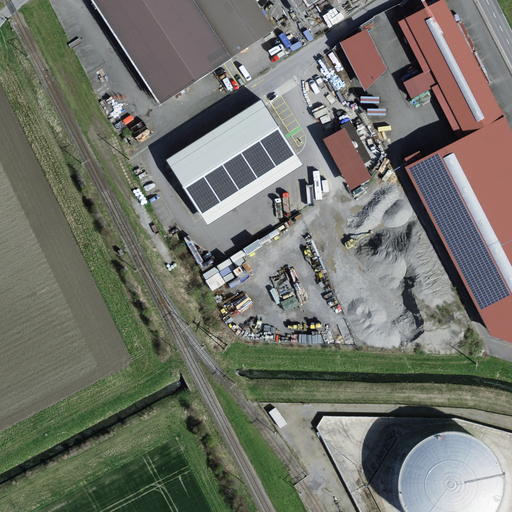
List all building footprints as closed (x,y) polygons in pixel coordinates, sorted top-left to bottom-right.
[(96,0),(165,104),(234,59),(196,0),(96,0)] [(196,0),(234,59),(278,30),(258,0),(196,0)] [(460,139),(506,115),(447,0),(441,0),(400,21),(460,139)] [(369,28),(342,42),(367,90),(389,68),(369,28)] [(265,99),(169,161),(209,224),(306,163),(265,99)] [(511,125),(506,115),(460,139),(407,166),(493,335),(511,340),(511,125)] [(347,129),(328,138),(353,189),(373,179),(347,129)] [(221,272),(208,278),(212,287),(225,282),(221,272)] [(499,511),(501,510),(505,499),(507,487),(506,476),(502,464),(497,454),(488,445),(477,438),(465,434),(453,432),(440,434),(428,438),(418,445),(409,455),(404,465),(400,476),(399,488),(401,499),(405,510),(406,511),(499,511)]
